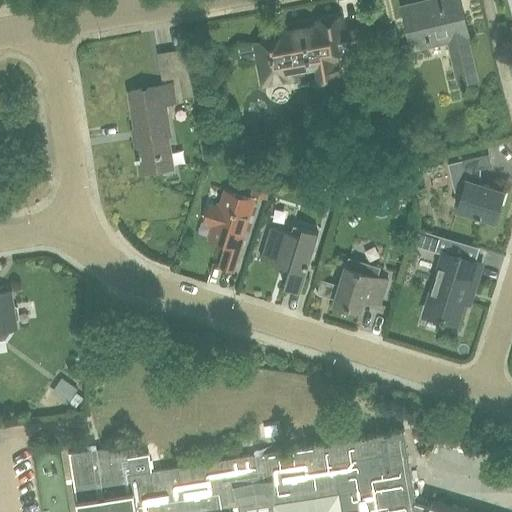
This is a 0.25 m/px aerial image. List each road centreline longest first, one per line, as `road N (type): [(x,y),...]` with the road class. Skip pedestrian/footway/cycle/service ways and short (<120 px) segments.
road 1 (residential): [(486,391),(137,283),(107,265),(79,224)]
road 2 (residential): [(79,224),(51,29)]
road 3 (residential): [(51,29),(206,0)]
